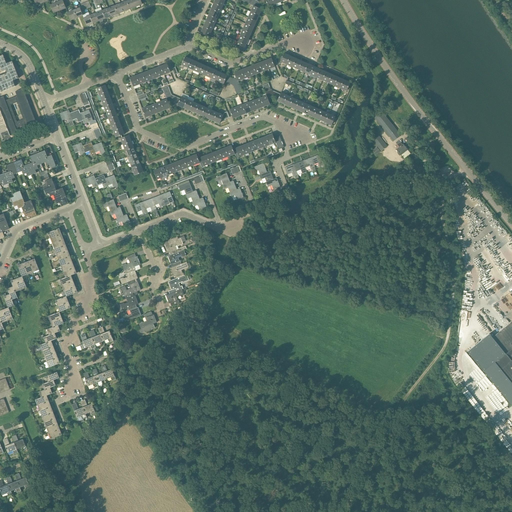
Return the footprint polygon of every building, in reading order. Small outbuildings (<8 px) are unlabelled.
[(67,0),(63,0),(57,2),(60,10),(67,7),(65,3),(68,1),(67,0)] [(133,0),(129,0),(127,1),(130,9),(136,6),(133,0)] [(256,0),(254,6),(251,12),(259,16),(262,9),(260,9),(261,8),(258,1),(256,0)] [(130,9),(127,1),(121,3),(124,11),(130,9)] [(54,12),(60,10),(57,2),(51,4),(54,12)] [(121,3),(114,6),(117,13),(124,11),(121,3)] [(211,9),(220,12),(223,6),(214,3),(211,9)] [(117,13),(114,6),(108,8),(111,16),(117,13)] [(80,7),(74,10),(76,18),(83,15),(80,7)] [(108,8),(102,10),(105,18),(111,16),(108,8)] [(211,9),(209,15),(217,18),(220,12),(211,9)] [(70,20),(76,18),(74,10),(67,12),(70,20)] [(105,18),(102,10),(96,13),(99,21),(105,18)] [(251,12),(248,18),(256,21),(259,16),(251,12)] [(96,13),(90,15),(93,23),(99,21),(96,13)] [(87,25),(93,23),(90,15),(84,18),(87,25)] [(206,21),(214,24),(217,18),(209,15),(206,21)] [(245,24),(254,27),(256,21),(248,18),(245,24)] [(206,21),(204,26),(212,30),(214,24),(206,21)] [(245,24),(243,30),(251,33),(254,27),(245,24)] [(201,33),(209,36),(212,30),(204,26),(201,33)] [(240,36),(248,39),(251,33),(243,30),(240,36)] [(240,36),(238,42),(246,45),(248,39),(240,36)] [(243,51),(243,52),(246,45),(238,42),(235,48),(243,51)] [(280,64),(281,62),(287,64),(291,56),(284,53),(283,56),(275,59),(277,65),(280,64)] [(188,68),(192,59),(185,56),(182,65),(188,68)] [(297,58),(291,56),(287,64),(293,67),(297,58)] [(265,61),(269,69),(275,67),(272,58),(265,61)] [(293,67),(299,69),(303,61),(297,58),(293,67)] [(192,59),(188,68),(194,70),(198,62),(192,59)] [(259,63),(263,71),(269,69),(265,61),(259,63)] [(303,61),(299,69),(305,72),(308,64),(303,61)] [(198,62),(194,70),(200,73),(204,65),(198,62)] [(161,66),(164,75),(171,72),(167,63),(161,66)] [(253,65),(256,74),(263,71),(259,63),(253,65)] [(305,72),(311,75),(315,66),(308,64),(305,72)] [(204,65),(200,73),(206,76),(209,67),(204,65)] [(247,68),(250,76),(256,74),(253,65),(247,68)] [(155,68),(158,77),(164,75),(161,66),(155,68)] [(315,66),(311,75),(317,77),(321,69),(315,66)] [(209,67),(206,76),(212,78),(215,70),(209,67)] [(149,71),(152,79),(158,77),(155,68),(149,71)] [(241,70),(244,79),(250,76),(247,68),(241,70)] [(317,77),(323,80),(326,72),(321,69),(317,77)] [(215,70),(212,78),(218,81),(221,72),(215,70)] [(233,85),(239,83),(238,81),(244,79),(241,70),(235,72),(237,77),(233,79),(230,84),(233,85)] [(143,73),(146,81),(152,79),(149,71),(143,73)] [(221,72),(218,81),(224,84),(225,82),(228,83),(230,77),(227,76),(227,75),(221,72)] [(326,72),(323,80),(329,83),(332,74),(326,72)] [(137,75),(140,84),(146,81),(143,73),(137,75)] [(329,83),(335,85),(338,77),(332,74),(329,83)] [(130,78),(134,86),(140,84),(137,75),(130,78)] [(338,77),(335,85),(341,88),(344,80),(338,77)] [(351,82),(344,80),(341,88),(347,91),(351,82)] [(97,88),(100,94),(108,91),(106,85),(97,88)] [(23,88),(16,91),(17,96),(6,101),(4,96),(0,97),(0,108),(10,135),(18,132),(16,128),(28,123),(30,128),(37,125),(23,88)] [(270,104),(268,98),(271,97),(274,91),(271,90),(266,92),(267,95),(261,98),(264,106),(270,104)] [(100,94),(102,100),(110,97),(108,91),(100,94)] [(277,92),(275,98),(278,99),(277,101),(284,103),(287,95),(281,92),(280,94),(277,92)] [(189,96),(183,93),(180,99),(178,104),(178,105),(184,108),(188,99),(189,96)] [(166,97),(167,99),(161,101),(164,110),(170,108),(168,103),(172,101),(174,96),(172,95),(166,97)] [(287,95),(284,103),(290,106),(293,98),(287,95)] [(102,100),(104,106),(113,103),(110,97),(102,100)] [(255,100),(258,109),(264,106),(261,98),(255,100)] [(293,98),(290,106),(295,109),(299,100),(293,98)] [(194,102),(188,99),(184,108),(190,110),(194,102)] [(248,103),(252,111),(258,109),(255,100),(248,103)] [(299,100),(295,109),(301,111),(305,103),(299,100)] [(164,110),(161,101),(155,104),(158,112),(164,110)] [(196,113),(200,104),(194,102),(190,110),(196,113)] [(107,112),(115,109),(113,103),(104,106),(107,112)] [(242,105),(246,114),(252,111),(248,103),(242,105)] [(305,103),(301,111),(307,114),(311,106),(305,103)] [(155,104),(149,106),(152,115),(158,112),(155,104)] [(205,107),(200,104),(196,113),(202,115),(205,107)] [(236,107),(240,116),(246,114),(242,105),(236,107)] [(152,115),(149,106),(142,109),(145,117),(152,115)] [(311,106),(307,114),(313,117),(317,108),(311,106)] [(208,118),(211,110),(205,107),(202,115),(208,118)] [(230,110),(233,118),(240,116),(236,107),(230,110)] [(317,108),(313,117),(319,119),(323,111),(317,108)] [(70,113),(73,120),(77,119),(78,122),(83,120),(80,113),(79,109),(70,113)] [(89,109),(80,113),(83,120),(87,119),(88,122),(93,120),(89,109)] [(117,115),(115,109),(107,112),(109,118),(117,115)] [(60,113),(63,120),(67,119),(69,122),(73,120),(70,113),(69,110),(60,113)] [(217,112),(211,110),(208,118),(214,121),(217,112)] [(323,111),(319,119),(325,122),(329,114),(323,111)] [(225,113),(223,115),(217,112),(214,121),(220,124),(221,121),(230,118),(227,112),(225,113)] [(401,136),(394,126),(382,112),(375,118),(394,141),(401,136)] [(329,114),(325,122),(332,125),(335,117),(329,114)] [(109,118),(111,125),(120,121),(117,115),(109,118)] [(114,131),(122,127),(120,121),(111,125),(114,131)] [(114,131),(116,137),(121,135),(125,134),(122,127),(114,131)] [(270,145),(276,142),(276,144),(282,141),(281,139),(280,136),(274,138),(273,134),(266,136),(270,145)] [(121,138),(123,144),(132,141),(129,135),(122,137),(121,135),(116,137),(115,137),(116,140),(121,138)] [(379,135),(372,140),(381,151),(387,146),(379,135)] [(260,139),(263,147),(270,145),(266,136),(260,139)] [(413,144),(407,137),(405,138),(411,146),(413,144)] [(254,141),(257,149),(263,147),(260,139),(254,141)] [(400,139),(394,144),(397,148),(396,149),(401,155),(408,149),(400,139)] [(126,150),(134,147),(132,141),(123,144),(126,150)] [(248,143),(251,152),(257,149),(254,141),(248,143)] [(73,146),(76,153),(80,152),(81,155),(86,153),(83,145),(82,142),(73,146)] [(92,142),(83,145),(86,153),(90,152),(91,155),(96,153),(93,145),(92,142)] [(93,145),(96,153),(100,152),(101,155),(106,153),(102,142),(93,145)] [(242,146),(245,154),(251,152),(248,143),(242,146)] [(229,156),(235,154),(234,152),(232,145),(225,148),(229,156)] [(236,148),(237,151),(234,152),(235,154),(237,158),(239,157),(245,154),(242,146),(236,148)] [(137,153),(134,147),(126,150),(128,157),(137,153)] [(377,147),(372,151),(376,156),(380,152),(377,147)] [(219,150),(222,159),(229,156),(225,148),(219,150)] [(39,151),(37,152),(42,164),(46,162),(44,158),(48,156),(45,150),(40,152),(39,151)] [(213,152),(216,161),(222,159),(219,150),(213,152)] [(38,165),(42,164),(37,152),(35,152),(35,154),(30,156),(33,162),(36,161),(38,165)] [(207,155),(210,163),(216,161),(213,152),(207,155)] [(44,158),(46,162),(47,165),(50,164),(52,167),(56,165),(52,153),(49,154),(50,156),(48,156),(44,158)] [(137,153),(128,157),(130,163),(139,159),(137,153)] [(190,156),(194,165),(200,163),(200,161),(197,154),(190,156)] [(324,165),(320,154),(311,157),(314,165),(318,163),(319,167),(322,166),(322,167),(325,166),(324,165)] [(200,161),(200,163),(202,168),(205,167),(204,166),(210,163),(207,155),(201,157),(202,161),(200,161)] [(184,159),(188,167),(194,165),(190,156),(184,159)] [(316,168),(314,165),(311,157),(303,161),(306,168),(309,166),(311,170),(316,168)] [(16,160),(14,160),(18,173),(23,171),(21,167),(24,165),(22,159),(17,161),(16,160)] [(141,165),(139,159),(130,163),(133,169),(141,165)] [(178,161),(180,165),(181,170),(188,167),(184,159),(178,161)] [(14,174),(18,173),(14,160),(11,161),(12,163),(7,165),(9,171),(12,170),(14,174)] [(39,169),(38,165),(36,161),(33,162),(31,163),(30,161),(28,162),(32,175),(37,173),(36,170),(39,169)] [(181,170),(180,165),(178,161),(172,164),(175,172),(181,170)] [(307,171),(306,168),(303,161),(294,164),(297,171),(301,170),(302,173),(307,171)] [(32,175),(28,162),(25,163),(26,165),(24,165),(21,167),(23,171),(24,174),(27,173),(28,176),(32,175)] [(258,171),(259,175),(267,172),(264,163),(253,167),(251,168),(253,172),(255,172),(258,171)] [(166,166),(169,174),(175,172),(172,164),(166,166)] [(298,175),(297,171),(294,164),(285,168),(288,175),(292,173),(293,177),(298,175)] [(144,172),(141,165),(133,169),(135,175),(144,172)] [(160,168),(163,177),(169,174),(166,166),(160,168)] [(157,179),(163,177),(160,168),(154,171),(157,179)] [(7,171),(4,171),(9,184),(13,182),(12,179),(15,178),(14,174),(12,170),(9,171),(7,172),(7,171)] [(270,170),(267,172),(259,175),(261,180),(265,178),(266,182),(274,179),(270,170)] [(5,185),(9,184),(4,171),(2,172),(2,174),(1,174),(0,174),(0,183),(3,182),(5,185)] [(223,184),(230,181),(227,173),(216,177),(218,182),(221,181),(223,184)] [(85,178),(88,186),(92,184),(94,188),(99,186),(96,178),(94,175),(85,178)] [(104,175),(96,178),(99,186),(102,185),(104,188),(109,186),(106,178),(104,175)] [(106,178),(109,186),(112,184),(114,188),(119,186),(114,175),(106,178)] [(54,183),(52,178),(50,179),(45,181),(46,184),(43,185),(45,190),(56,185),(56,183),(54,183)] [(268,192),(269,194),(280,189),(279,187),(281,187),(277,178),(274,179),(266,182),(268,187),(272,186),(273,190),(268,192)] [(234,180),(230,181),(223,184),(225,189),(228,188),(229,192),(237,189),(234,180)] [(184,190),(186,194),(193,191),(190,182),(179,187),(181,191),(184,190)] [(51,196),(54,195),(58,193),(57,190),(56,188),(57,188),(56,185),(45,190),(46,194),(49,193),(51,196)] [(54,195),(55,199),(67,194),(67,192),(65,193),(63,187),(57,190),(58,193),(54,195)] [(237,189),(229,192),(231,197),(235,195),(236,200),(244,197),(240,188),(237,189)] [(13,202),(25,197),(24,195),(23,196),(21,190),(13,193),(14,196),(11,198),(13,202)] [(196,190),(193,191),(186,194),(187,199),(191,198),(192,202),(200,199),(196,190)] [(161,195),(164,202),(168,200),(169,204),(174,202),(170,191),(161,195)] [(68,197),(67,194),(55,199),(57,204),(60,203),(61,206),(69,203),(67,197),(68,197)] [(164,202),(161,195),(152,198),(155,205),(159,204),(160,207),(165,205),(164,202)] [(19,208),(22,207),(26,205),(25,202),(24,201),(26,200),(25,197),(13,202),(14,207),(18,205),(19,208)] [(203,197),(200,199),(192,202),(194,207),(198,205),(199,209),(207,206),(203,197)] [(157,209),(155,205),(152,198),(144,201),(146,209),(150,207),(152,211),(157,209)] [(109,211),(117,208),(114,199),(103,203),(105,208),(108,207),(109,211)] [(31,200),(25,202),(26,205),(22,207),(24,211),(36,207),(35,204),(33,205),(31,200)] [(148,212),(146,209),(144,201),(135,205),(137,212),(142,211),(143,214),(148,212)] [(36,207),(24,211),(25,216),(28,214),(30,217),(37,215),(35,209),(36,209),(36,207)] [(120,207),(117,208),(109,211),(111,216),(114,215),(116,218),(123,216),(120,207)] [(0,223),(8,220),(7,218),(6,218),(4,213),(0,214),(0,223)] [(127,214),(123,216),(116,218),(118,224),(121,222),(123,226),(130,223),(127,214)] [(2,231),(0,232),(0,235),(4,234),(2,231),(10,228),(8,223),(9,223),(8,220),(0,223),(0,228),(1,228),(2,231)] [(61,231),(59,228),(48,232),(50,238),(62,234),(64,233),(63,231),(61,231)] [(63,237),(62,234),(50,238),(52,243),(64,239),(66,239),(65,236),(63,237)] [(170,255),(180,252),(184,250),(186,249),(185,246),(178,249),(177,246),(183,244),(183,242),(186,241),(183,236),(178,238),(177,236),(170,239),(165,241),(166,244),(165,244),(167,251),(168,250),(170,255)] [(52,243),(54,249),(66,245),(68,244),(67,242),(65,243),(64,239),(52,243)] [(54,249),(56,255),(68,251),(70,250),(69,247),(67,248),(66,245),(54,249)] [(173,267),(180,264),(182,264),(180,261),(179,262),(177,258),(182,256),(183,257),(186,256),(184,250),(180,252),(170,255),(168,256),(170,262),(171,262),(173,267)] [(69,254),(68,251),(56,255),(58,261),(70,256),(72,255),(71,253),(69,254)] [(124,271),(135,267),(141,264),(138,258),(137,259),(135,254),(127,257),(128,260),(130,259),(131,263),(126,265),(126,264),(122,265),(124,271)] [(71,259),(70,256),(58,261),(60,266),(72,262),(74,261),(73,259),(71,259)] [(28,258),(29,260),(33,271),(39,269),(35,258),(31,259),(30,257),(28,258)] [(22,260),(23,262),(28,273),(33,271),(29,260),(26,262),(25,259),(22,260)] [(22,276),(28,273),(23,262),(20,264),(19,262),(17,263),(22,276)] [(60,266),(62,272),(75,267),(77,267),(76,264),(74,265),(72,262),(60,266)] [(174,274),(176,278),(180,277),(185,275),(183,272),(182,273),(180,269),(185,268),(185,269),(189,267),(187,262),(182,264),(180,264),(173,267),(171,268),(173,274),(174,274)] [(64,278),(71,275),(74,274),(79,272),(78,270),(76,271),(75,267),(62,272),(64,277),(64,278)] [(120,279),(122,284),(136,279),(138,278),(136,272),(135,272),(134,271),(136,270),(135,267),(124,271),(126,273),(127,273),(129,276),(124,278),(124,277),(120,279)] [(185,275),(180,277),(176,278),(168,282),(171,288),(172,287),(173,289),(168,291),(169,294),(180,290),(182,289),(183,289),(181,282),(183,281),(183,282),(189,280),(189,279),(191,278),(190,276),(188,277),(187,274),(185,275)] [(16,276),(17,278),(21,289),(27,287),(22,276),(19,277),(18,275),(16,276)] [(72,278),(71,275),(64,278),(64,277),(60,279),(62,285),(73,281),(75,280),(74,278),(72,278)] [(10,278),(13,286),(15,292),(21,289),(17,278),(13,279),(13,277),(10,278)] [(136,279),(122,284),(128,282),(129,285),(130,284),(132,288),(127,290),(125,286),(122,288),(121,285),(112,288),(114,292),(120,290),(121,292),(119,293),(121,298),(123,297),(137,291),(141,290),(139,284),(137,284),(136,279)] [(62,285),(64,290),(75,286),(77,286),(76,283),(75,284),(73,281),(62,285)] [(18,297),(15,292),(13,286),(10,287),(9,285),(7,286),(10,294),(12,299),(18,297)] [(66,296),(70,295),(80,291),(79,289),(77,289),(75,286),(64,290),(66,296)] [(184,295),(182,289),(169,294),(166,295),(169,301),(170,301),(172,306),(180,303),(179,300),(177,300),(176,297),(180,295),(181,296),(184,295)] [(120,311),(128,308),(136,305),(139,304),(136,297),(135,298),(134,296),(138,295),(137,291),(123,297),(124,300),(128,298),(129,302),(125,304),(124,303),(118,305),(120,311)] [(14,305),(12,299),(10,294),(7,295),(6,293),(3,294),(8,307),(9,307),(14,305)] [(55,300),(57,306),(69,302),(71,301),(70,299),(68,299),(66,296),(55,300)] [(60,312),(69,308),(73,307),(72,304),(70,305),(69,302),(57,306),(59,311),(60,312)] [(138,309),(136,305),(128,308),(129,310),(131,310),(132,313),(127,315),(127,314),(123,316),(126,321),(141,315),(139,309),(138,309)] [(2,307),(3,309),(7,321),(13,318),(9,307),(8,307),(5,308),(4,306),(2,307)] [(61,315),(60,312),(59,311),(48,316),(50,322),(62,317),(64,317),(63,314),(61,315)] [(143,322),(142,321),(139,323),(141,329),(140,329),(139,330),(139,331),(139,332),(140,333),(141,333),(142,333),(145,332),(145,333),(153,330),(152,329),(156,327),(154,323),(157,322),(155,316),(153,317),(151,311),(143,314),(145,317),(146,317),(148,320),(143,322)] [(63,321),(62,317),(50,322),(52,327),(53,327),(58,325),(66,322),(65,320),(63,321)] [(60,328),(58,325),(53,327),(52,327),(47,329),(49,335),(55,333),(62,330),(62,327),(60,328)] [(467,352),(511,407),(511,325),(494,340),(489,334),(467,352)] [(98,329),(100,334),(103,341),(107,340),(108,343),(113,341),(110,330),(104,332),(102,327),(98,329)] [(90,332),(92,337),(95,344),(99,343),(100,346),(105,344),(103,341),(100,334),(95,336),(93,330),(90,332)] [(56,336),(55,333),(49,335),(44,337),(43,337),(45,342),(46,343),(51,341),(59,338),(58,335),(56,336)] [(90,346),(91,349),(96,348),(95,344),(92,337),(87,339),(85,334),(81,335),(84,344),(80,346),(81,349),(90,346)] [(53,344),(51,341),(46,343),(45,342),(40,345),(42,350),(54,346),(56,346),(55,343),(53,344)] [(44,356),(56,352),(58,351),(57,349),(55,349),(54,346),(42,350),(44,356)] [(57,355),(56,352),(44,356),(46,362),(58,358),(60,357),(59,354),(57,355)] [(49,367),(58,364),(62,362),(61,360),(59,361),(58,358),(46,362),(49,367)] [(101,367),(103,372),(106,379),(110,378),(112,381),(116,379),(112,369),(107,371),(105,366),(101,367)] [(92,370),(94,376),(97,383),(102,381),(103,384),(107,383),(106,379),(103,372),(98,374),(96,369),(92,370)] [(54,380),(57,378),(61,377),(60,374),(58,375),(57,372),(46,376),(48,382),(54,379),(54,380)] [(98,386),(97,383),(94,376),(89,378),(87,372),(83,374),(88,386),(93,384),(94,388),(98,386)] [(55,383),(54,380),(54,379),(48,382),(44,383),(42,384),(45,389),(50,387),(58,384),(57,382),(55,383)] [(39,392),(41,397),(47,395),(54,392),(53,390),(51,390),(50,387),(45,389),(39,392)] [(48,398),(47,395),(41,397),(35,399),(38,405),(49,401),(51,400),(50,398),(48,398)] [(81,402),(83,407),(86,414),(90,412),(91,415),(96,414),(92,403),(87,405),(85,400),(81,402)] [(50,404),(49,401),(38,405),(40,411),(51,406),(53,406),(52,403),(50,404)] [(87,417),(86,414),(83,407),(78,409),(76,404),(72,405),(79,424),(84,422),(83,419),(87,417)] [(42,416),(53,412),(55,411),(54,409),(52,410),(51,406),(40,411),(42,416)] [(55,415),(53,412),(42,416),(44,422),(55,418),(57,417),(57,414),(55,415)] [(57,421),(55,418),(44,422),(46,428),(58,423),(60,422),(59,420),(57,421)] [(59,426),(58,423),(46,428),(49,433),(60,429),(62,428),(61,426),(59,426)] [(51,439),(64,434),(63,431),(61,432),(60,429),(49,433),(51,439)] [(12,437),(14,442),(17,449),(21,447),(23,451),(27,449),(23,439),(18,441),(16,435),(12,437)] [(3,440),(5,446),(8,453),(13,451),(14,454),(18,453),(17,449),(14,442),(9,444),(7,439),(3,440)] [(15,475),(17,481),(20,488),(24,486),(26,489),(30,488),(26,477),(21,479),(19,474),(15,475)] [(6,479),(8,484),(11,491),(16,489),(17,493),(21,491),(20,488),(17,481),(12,483),(10,477),(6,479)] [(11,491),(8,484),(3,486),(1,481),(0,480),(0,490),(2,495),(7,493),(8,496),(12,494),(11,491)]
